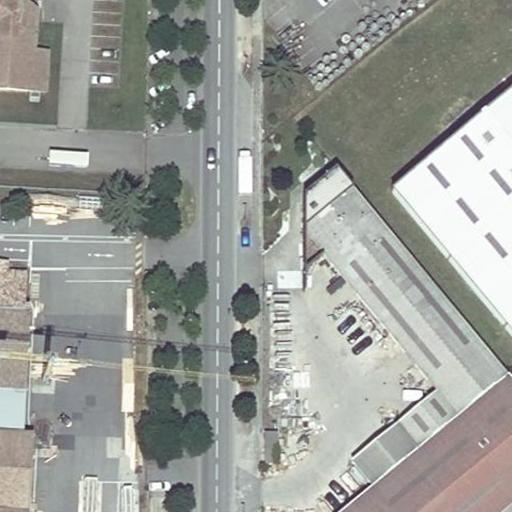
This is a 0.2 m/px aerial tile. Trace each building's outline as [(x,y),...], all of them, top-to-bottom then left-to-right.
[(0,0),(0,88),(43,91),(45,51),(33,50),(34,21),(17,10),(18,8),(19,3),(18,0),(0,0)] [(511,91),(391,191),(511,336),(511,91)] [(507,374),(336,169),(304,196),(294,271),(313,255),(430,396),(399,422),(419,446),(507,374)] [(0,382),(24,384),(29,311),(23,311),(25,275),(4,273),(0,273),(0,382)] [(419,446),(339,511),(501,511),(511,503),(511,380),(507,374),(419,446)] [(0,437),(21,438),(24,384),(0,382),(0,437)] [(278,431),(266,431),(266,461),(278,461),(278,431)] [(0,437),(0,511),(29,511),(33,439),(21,438),(0,437)]
